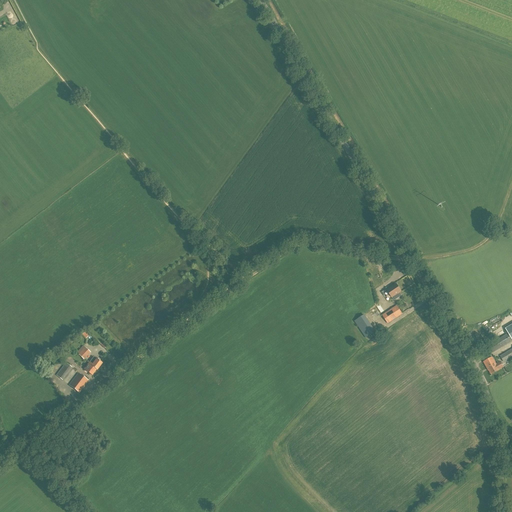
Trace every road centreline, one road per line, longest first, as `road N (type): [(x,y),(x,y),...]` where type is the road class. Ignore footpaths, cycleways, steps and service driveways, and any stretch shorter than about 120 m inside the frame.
road 1 (secondary): [(502,511),(494,414),(481,380),(259,0)]
road 2 (track): [(120,372),(298,244),(411,260)]
road 3 (unclassified): [(0,463),(120,372)]
